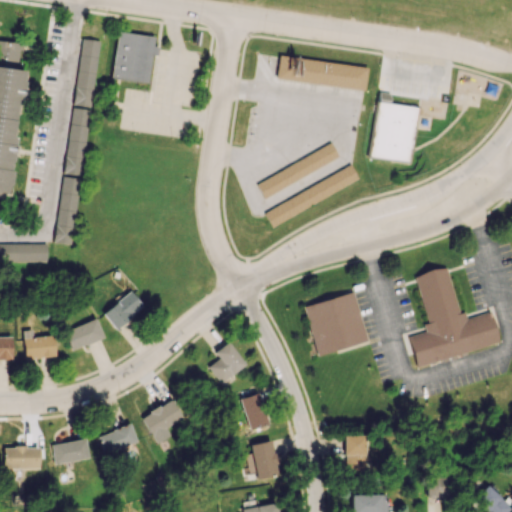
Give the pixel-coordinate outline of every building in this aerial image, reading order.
[(151,36),(144,83),(108,77),(115,31),(151,36)] [(99,40),(71,244),(51,242),(79,37),(99,40)] [(25,69),(3,196),(0,195),(0,39),(19,43),(15,67),(25,69)] [(277,53),(366,67),(363,91),(273,77),(277,53)] [(417,106),(408,160),(368,154),(376,100),(417,106)] [(337,155),(263,199),(253,183),(328,138),(337,155)] [(357,178),(270,227),(262,213),(349,163),(357,178)] [(0,243),(46,243),(46,262),(0,262),(0,243)] [(446,267),(462,317),(488,309),(498,342),(438,362),(415,369),(409,352),(404,336),(427,329),(410,278),(446,267)] [(100,313),(113,328),(140,305),(127,290),(100,313)] [(353,292),(365,342),(311,356),(298,305),(353,292)] [(69,350),(101,337),(93,317),(61,331),(69,350)] [(8,336),(0,335),(0,358),(8,359),(8,336)] [(22,358),(51,356),(50,336),(21,337),(22,358)] [(206,365),(217,382),(243,366),(227,341),(212,351),(217,358),(206,365)] [(237,398),(248,429),(266,424),(256,392),(237,398)] [(168,436),(163,426),(180,418),(171,400),(139,415),(153,443),(168,436)] [(95,436),(103,454),(135,441),(128,423),(95,436)] [(342,470),(364,469),(363,434),(341,435),(342,470)] [(86,459),(84,439),(49,443),(51,463),(86,459)] [(245,453),(248,472),(253,471),(255,478),(276,474),(270,440),(248,444),(249,452),(245,453)] [(2,470),(37,468),(36,446),(1,447),(2,470)] [(449,497),(448,476),(423,477),(424,498),(449,497)] [(486,511),(505,511),(510,505),(482,485),(471,501),(486,511)] [(385,511),(385,493),(348,494),(348,511),(385,511)]
